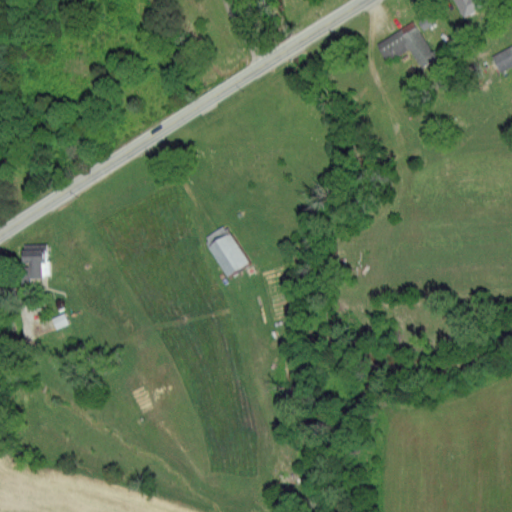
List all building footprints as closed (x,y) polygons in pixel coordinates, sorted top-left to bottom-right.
[(455,0),(463,15),(485,5),(482,0),(455,0)] [(376,41),(386,58),(408,45),(421,66),(435,57),(413,19),(376,41)] [(498,68),(511,62),(511,43),(491,52),(498,68)] [(249,260),(224,222),(203,236),(228,274),(249,260)] [(30,275),(49,274),(48,245),(23,245),(23,260),(29,259),(30,275)]
